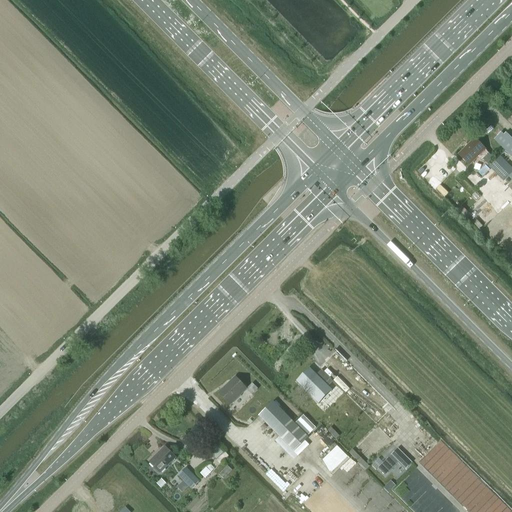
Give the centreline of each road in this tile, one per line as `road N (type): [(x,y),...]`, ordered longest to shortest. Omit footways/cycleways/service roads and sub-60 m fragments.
road 1 (secondary): [(315,170),(108,375),(8,504)]
road 2 (secondary): [(8,504),(334,189)]
road 3 (unclassified): [(44,511),(350,206)]
road 4 (unclassified): [(0,411),(279,134)]
road 5 (secondary): [(350,206),(511,367)]
road 6 (secondary): [(357,167),(511,15)]
road 7 (secondary): [(486,0),(337,149)]
road 8 (secondary): [(511,326),(373,183)]
road 9 (unclassified): [(373,183),(511,45)]
road 10 (tertiary): [(145,0),(279,134)]
road 11 (unclassified): [(301,112),(412,0)]
road 12 (tertiary): [(301,112),(193,0)]
